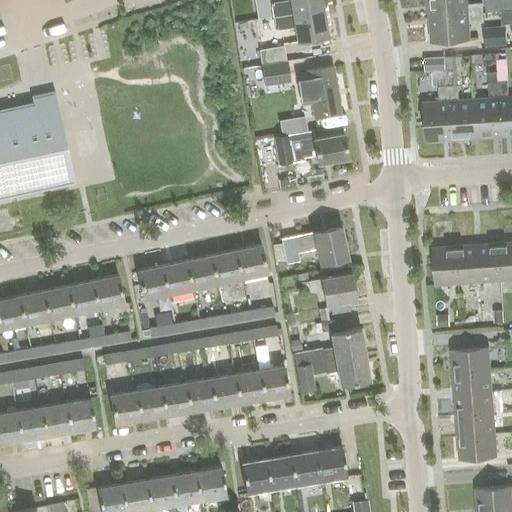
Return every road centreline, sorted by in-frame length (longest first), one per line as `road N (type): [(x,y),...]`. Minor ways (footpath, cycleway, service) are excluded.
road 1 (residential): [(412,409),(249,436),(202,429),(0,470)]
road 2 (residential): [(396,190),(0,274)]
road 3 (tertiary): [(412,409),(396,190)]
road 4 (tertiary): [(395,179),(372,0)]
